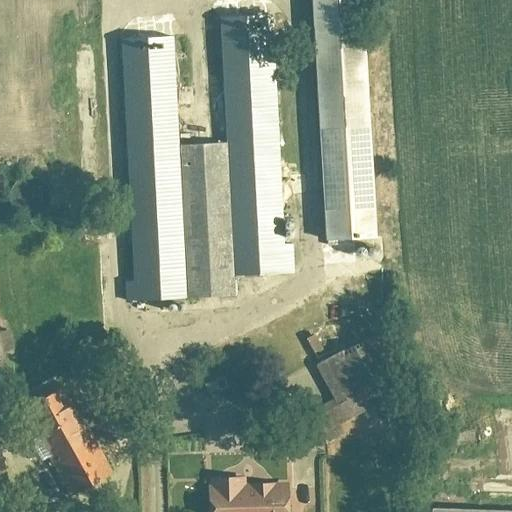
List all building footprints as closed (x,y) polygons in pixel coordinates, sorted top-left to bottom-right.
[(376,0),(319,0),(331,240),(387,238),(376,0)] [(236,143),(185,146),(180,35),(126,37),(137,304),(180,302),(249,300),(249,283),(291,281),(280,19),(230,21),(236,143)] [(363,311),(360,312),(345,281),(317,294),(332,326),(312,335),(343,402),(394,378),(363,311)] [(0,420),(7,419),(2,395),(25,390),(13,332),(0,335),(0,420)] [(117,334),(67,346),(74,375),(123,363),(117,334)] [(79,390),(31,414),(72,498),(121,474),(79,390)] [(0,442),(0,497),(27,490),(15,438),(0,442)] [(300,511),(300,486),(251,488),(251,479),(215,480),(215,511),(300,511)]
